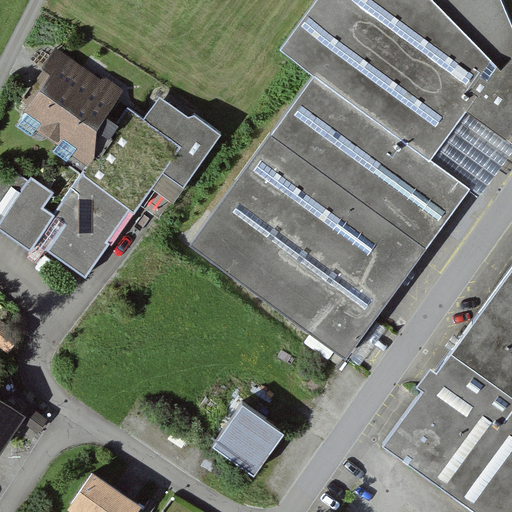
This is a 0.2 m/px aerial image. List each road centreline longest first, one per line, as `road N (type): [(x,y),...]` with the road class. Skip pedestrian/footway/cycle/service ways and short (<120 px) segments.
road 1 (tertiary): [(511,200),(291,511)]
road 2 (residential): [(79,414),(38,376),(37,356),(166,201)]
road 3 (residential): [(230,511),(79,414)]
road 4 (residential): [(79,414),(4,511)]
